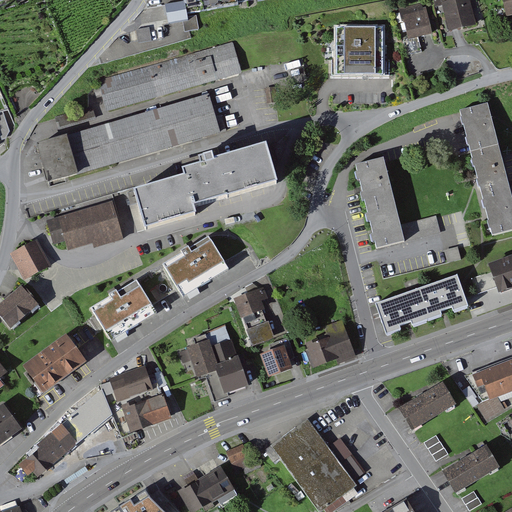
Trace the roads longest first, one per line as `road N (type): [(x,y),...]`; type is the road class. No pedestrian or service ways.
road 1 (residential): [(318,208),(304,239),(88,385),(0,474)]
road 2 (primary): [(67,511),(212,428),(357,375)]
road 3 (residential): [(511,77),(355,126),(325,175),(318,208)]
road 4 (residential): [(15,168),(20,141),(42,105),(139,0)]
road 5 (residential): [(380,367),(339,226),(318,208)]
road 6 (residential): [(447,511),(357,375)]
road 7 (primary): [(380,367),(511,320)]
